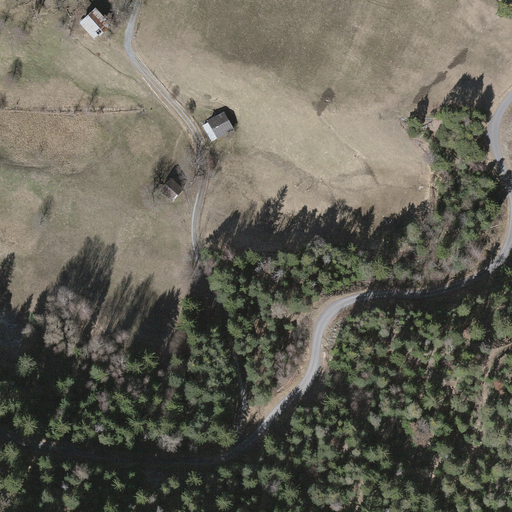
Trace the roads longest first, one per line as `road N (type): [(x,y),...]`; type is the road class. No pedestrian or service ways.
road 1 (unclassified): [(0,432),(95,455),(218,458),(250,440),(303,386),(331,310),(361,296),(459,284),(496,263),(511,226)]
road 2 (track): [(138,0),(126,38),(132,58),(193,130),(204,168),(195,241),(243,395),(237,430),(218,458)]
road 3 (track): [(511,342),(485,362),(474,468),(483,511)]
